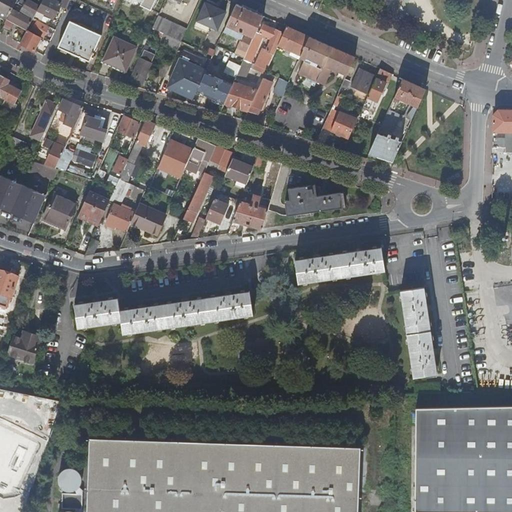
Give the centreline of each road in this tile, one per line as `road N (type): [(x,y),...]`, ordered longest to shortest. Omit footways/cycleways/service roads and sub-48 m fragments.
road 1 (residential): [(409,192),(64,80),(0,49)]
road 2 (residential): [(0,245),(71,266),(110,267),(417,221)]
road 3 (residential): [(484,90),(270,0)]
road 4 (unknown): [(417,221),(451,389)]
road 5 (unknown): [(474,199),(486,278),(511,354)]
road 6 (residential): [(440,203),(474,199),(484,90)]
